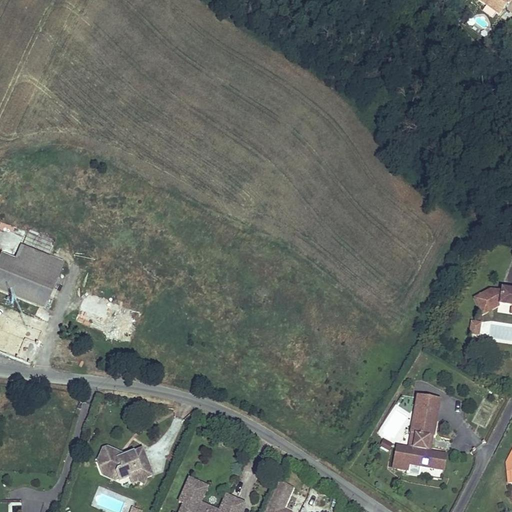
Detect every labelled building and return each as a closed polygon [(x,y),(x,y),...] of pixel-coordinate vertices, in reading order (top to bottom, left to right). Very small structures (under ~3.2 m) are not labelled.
[(478,0),(499,15),(507,4),(508,5),(511,0),(478,0)] [(63,263),(21,245),(15,260),(1,255),(0,258),(0,290),(45,308),(63,263)] [(149,304),(94,279),(74,321),(129,346),(149,304)] [(511,292),(502,291),(502,294),(491,292),(474,300),(482,317),(499,309),(500,304),(511,307),(511,309),(511,292)] [(31,328),(2,316),(0,321),(0,351),(4,354),(13,333),(38,343),(47,322),(35,318),(31,328)] [(479,334),(481,322),(471,320),(469,332),(479,334)] [(38,343),(13,333),(4,354),(29,363),(38,343)] [(416,384),(415,393),(436,393),(436,384),(416,384)] [(407,449),(396,447),(392,467),(406,470),(407,464),(442,471),(444,456),(429,453),(424,452),(427,435),(432,436),(438,400),(416,396),(410,432),(415,433),(412,450),(407,449)] [(125,454),(106,446),(102,448),(96,461),(102,476),(115,482),(118,481),(119,482),(129,478),(132,485),(138,483),(144,485),(147,479),(154,476),(142,447),(125,454)] [(410,466),(409,473),(419,476),(421,469),(410,466)] [(242,511),(245,506),(231,500),(225,511),(202,511),(194,509),(203,488),(189,482),(179,505),(184,507),(181,511),(242,511)] [(287,511),(285,511),(294,491),(279,485),(266,511),(287,511)] [(202,511),(225,511),(231,500),(227,498),(220,511),(213,511),(201,506),(208,490),(203,488),(194,509),(202,511)]
